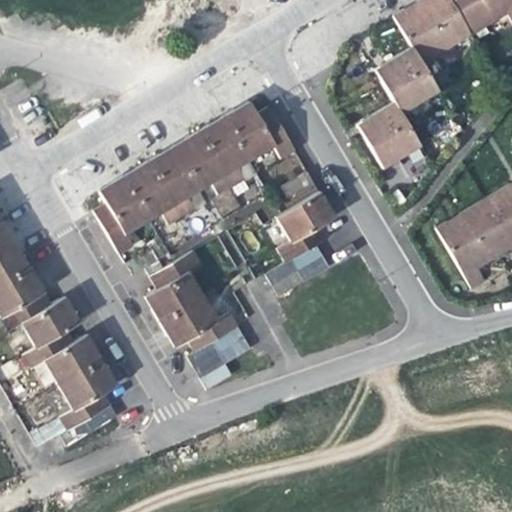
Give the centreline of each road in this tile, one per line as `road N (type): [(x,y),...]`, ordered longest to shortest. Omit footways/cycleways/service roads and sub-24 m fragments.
road 1 (residential): [(299,52),(305,108),(440,335)]
road 2 (residential): [(176,427),(440,335)]
road 3 (residential): [(176,427),(41,192)]
road 4 (residential): [(0,50),(198,102)]
road 5 (residential): [(0,502),(176,427)]
road 6 (track): [(511,439),(474,411),(386,404),(372,358)]
road 7 (residential): [(198,102),(41,192)]
